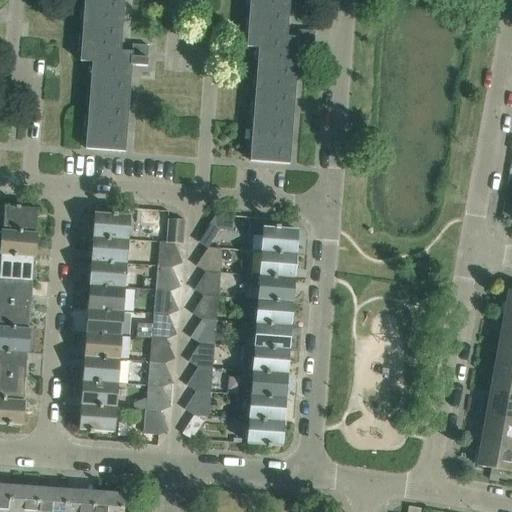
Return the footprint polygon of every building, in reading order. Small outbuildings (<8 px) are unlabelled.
[(121,52),(124,0),(84,0),(80,62),(92,63),(86,149),(125,152),(132,66),(147,67),(149,46),(133,45),(132,53),(121,52)] [(290,164),(298,51),(313,52),(315,32),(299,30),(298,38),(287,37),(289,0),(250,0),(247,47),(259,48),(250,162),(290,164)] [(36,234),(37,209),(20,208),(20,207),(16,206),(16,208),(5,207),(3,231),(36,234)] [(127,241),(129,216),(117,215),(117,214),(113,214),(113,215),(96,214),(94,238),(127,241)] [(183,244),(185,222),(185,221),(168,219),(166,243),(174,244),(183,244)] [(208,249),(208,248),(220,230),(210,224),(198,243),(208,249)] [(295,255),(297,230),(280,229),(280,227),(275,226),(275,229),(264,228),(263,237),(253,236),(252,252),(262,252),(295,255)] [(34,258),(36,234),(3,231),(1,255),(34,258)] [(125,265),(127,241),(94,238),(92,262),(125,265)] [(182,264),(174,244),(166,243),(159,243),(157,267),(172,268),(182,264)] [(220,273),(222,249),(208,248),(208,249),(196,266),(206,273),(206,272),(220,273)] [(293,279),(295,255),(262,252),(260,276),(293,279)] [(0,279),(32,281),(34,258),(1,255),(0,270),(0,279)] [(123,289),(125,265),(92,262),(91,286),(123,289)] [(181,288),(172,268),(157,267),(155,291),(170,292),(181,288)] [(218,297),(220,273),(206,272),(206,273),(194,290),(204,296),(218,297)] [(293,279),(260,276),(248,275),(248,285),(260,286),(259,300),(291,303),(293,279)] [(32,281),(0,279),(0,303),(30,305),(32,281)] [(122,312),(123,289),(91,286),(89,310),(122,312)] [(179,312),(170,292),(155,291),(153,315),(168,316),(179,312)] [(216,321),(218,297),(204,296),(192,314),(202,320),(216,321)] [(289,327),(291,303),(259,300),(257,324),(289,327)] [(0,327),(29,329),(30,305),(0,303),(0,327)] [(120,336),(122,312),(89,310),(87,334),(120,336)] [(177,335),(168,316),(153,315),(151,338),(166,340),(177,335)] [(511,343),(511,317),(504,316),(499,341),(511,343)] [(214,345),(216,321),(202,320),(190,338),(200,344),(214,345)] [(288,351),(289,327),(257,324),(255,348),(288,351)] [(36,330),(29,329),(0,327),(0,351),(27,354),(27,345),(34,345),(36,330)] [(118,360),(120,336),(87,334),(85,358),(118,360)] [(175,360),(166,340),(151,338),(149,363),(164,364),(175,360)] [(511,368),(511,343),(499,341),(495,366),(511,368)] [(212,369),(214,345),(200,344),(188,362),(198,368),(212,369)] [(286,374),(288,351),(255,348),(243,347),(241,371),(253,372),(286,374)] [(0,375),(25,377),(27,354),(0,351),(0,375)] [(116,384),(118,360),(85,358),(84,382),(116,384)] [(173,383),(164,364),(149,363),(147,386),(162,387),(162,388),(173,383)] [(511,394),(511,368),(495,366),(490,391),(511,394)] [(210,393),(212,369),(198,368),(186,386),(196,392),(210,393)] [(284,399),(286,374),(253,372),(252,396),(284,399)] [(0,399),(23,401),(25,377),(0,375),(0,399)] [(115,408),(116,384),(84,382),(82,406),(115,408)] [(171,407),(162,388),(162,387),(147,386),(145,410),(160,411),(160,412),(171,407)] [(511,420),(511,394),(490,391),(486,416),(511,420)] [(208,417),(210,393),(196,392),(184,410),(194,416),(208,417)] [(283,422),(284,399),(252,396),(250,420),(283,422)] [(21,426),(23,401),(0,399),(0,424),(8,425),(8,426),(12,427),(12,425),(21,426)] [(113,433),(115,408),(82,406),(80,430),(89,431),(89,433),(94,434),(94,431),(113,433)] [(169,432),(160,412),(160,411),(145,410),(143,435),(158,436),(169,432)] [(192,440),(204,422),(194,416),(182,434),(192,440)] [(511,445),(511,420),(486,416),(481,440),(511,445)] [(281,447),(283,422),(250,420),(248,445),(267,446),(267,447),(271,448),(272,446),(281,447)] [(511,472),(511,445),(481,440),(477,466),(511,472)] [(491,470),(489,480),(497,481),(499,471),(491,470)] [(0,511),(7,511),(10,486),(0,485),(0,511)] [(35,511),(38,488),(10,486),(7,511),(35,511)] [(63,511),(66,490),(38,488),(35,511),(63,511)] [(92,511),(94,492),(66,490),(63,511),(92,511)] [(122,511),(124,494),(94,492),(92,511),(122,511)]
